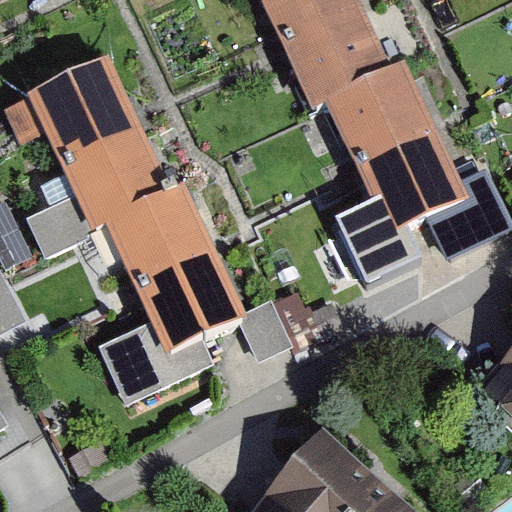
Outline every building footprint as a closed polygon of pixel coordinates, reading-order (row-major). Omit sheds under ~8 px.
[(407,71),(372,0),(282,0),(333,106),(407,71)] [(189,195),(126,65),(20,117),(37,152),(67,138),(112,231),(189,195)] [(480,210),(421,78),(342,113),(402,246),(480,210)] [(265,327),(207,206),(133,242),(190,362),(265,327)] [(15,275),(0,278),(0,335),(27,329),(15,275)] [(511,375),(495,389),(511,409),(511,375)] [(429,511),(347,433),(269,511),(429,511)]
